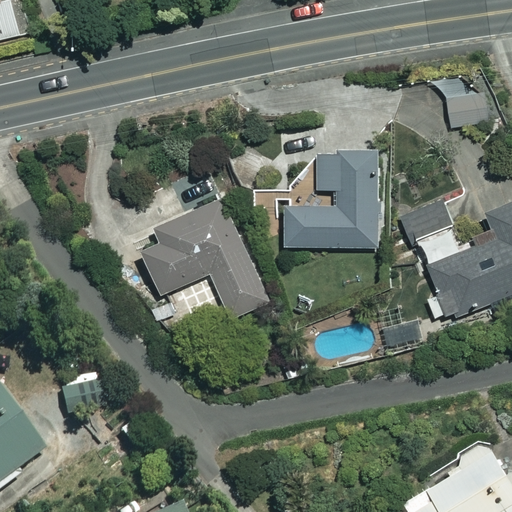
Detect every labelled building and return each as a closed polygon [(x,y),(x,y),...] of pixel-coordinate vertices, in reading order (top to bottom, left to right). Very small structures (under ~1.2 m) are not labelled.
[(0,0),(0,39),(30,32),(22,0),(0,0)] [(493,118),(483,70),(441,79),(452,127),(493,118)] [(377,149),(318,148),(317,186),(335,187),(334,205),(284,204),(284,245),(376,246),(377,149)] [(269,302),(222,196),(156,225),(162,239),(140,249),(160,294),(210,272),(231,319),(269,302)] [(455,239),(439,199),(407,212),(439,293),(427,297),(437,323),(511,293),(511,199),(484,211),(490,226),(455,239)] [(106,414),(95,373),(59,382),(70,424),(106,414)] [(0,494),(22,478),(16,470),(44,450),(0,391),(0,494)] [(136,419),(120,430),(133,450),(149,439),(136,419)] [(511,511),(511,470),(505,474),(485,439),(458,454),(464,464),(398,502),(404,511),(511,511)] [(172,511),(167,503),(153,511),(172,511)]
